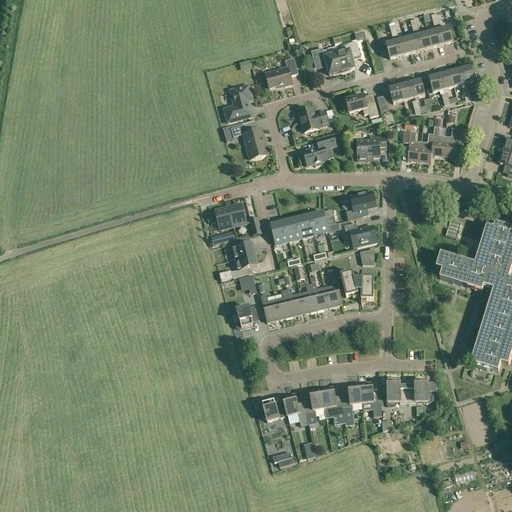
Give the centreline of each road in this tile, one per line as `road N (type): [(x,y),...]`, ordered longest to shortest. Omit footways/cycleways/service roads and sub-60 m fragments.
road 1 (residential): [(289,181),(268,107),(488,48)]
road 2 (residential): [(387,365),(284,378),(273,373),(267,348),(276,338),(350,320),(388,320)]
road 3 (unclassified): [(0,259),(195,200)]
road 4 (residential): [(488,48),(498,91),(469,189)]
road 5 (residential): [(391,179),(388,320)]
